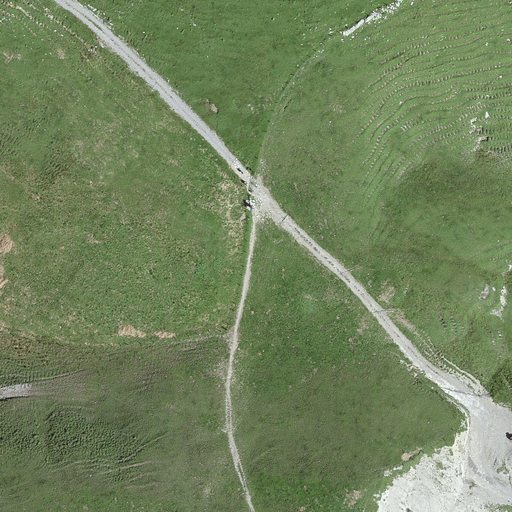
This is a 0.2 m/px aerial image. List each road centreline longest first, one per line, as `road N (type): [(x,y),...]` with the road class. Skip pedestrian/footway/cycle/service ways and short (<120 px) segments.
road 1 (track): [(511,488),(494,474),(493,419),(420,361),(256,188)]
road 2 (track): [(256,188),(185,108),(64,0)]
